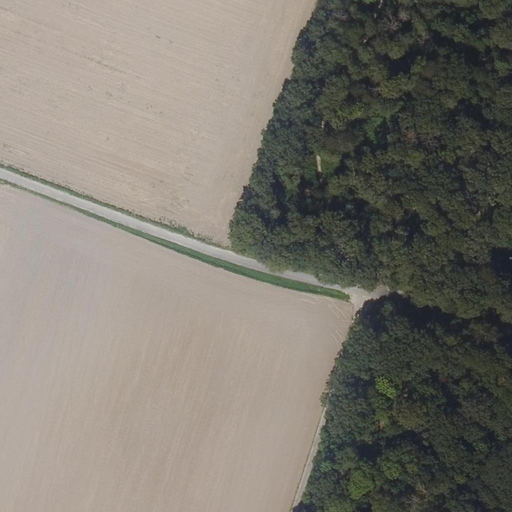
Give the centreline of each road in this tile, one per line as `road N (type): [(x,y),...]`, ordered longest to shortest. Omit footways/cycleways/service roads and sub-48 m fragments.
road 1 (unclassified): [(0,172),(229,255),(511,330)]
road 2 (track): [(379,292),(303,511)]
